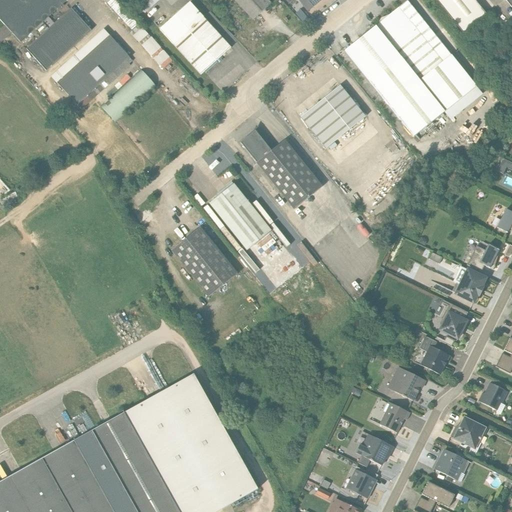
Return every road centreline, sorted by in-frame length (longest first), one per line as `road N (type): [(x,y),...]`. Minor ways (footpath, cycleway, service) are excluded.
road 1 (unclassified): [(361,0),(257,81),(227,124),(139,196)]
road 2 (residential): [(387,511),(511,281)]
road 3 (unknown): [(242,102),(335,196),(339,239)]
